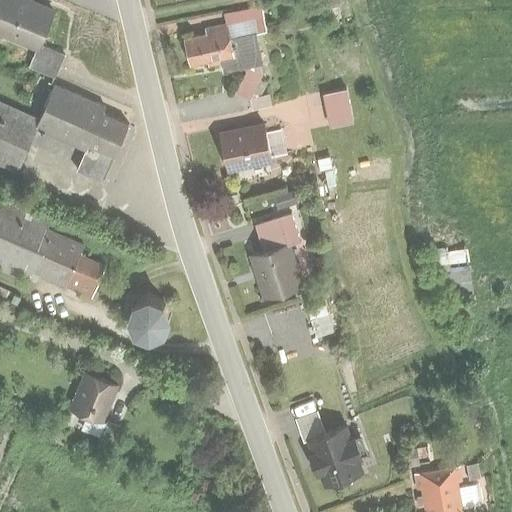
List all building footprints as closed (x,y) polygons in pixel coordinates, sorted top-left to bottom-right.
[(0,30),(42,49),(60,7),(43,0),(3,0),(0,7),(0,30)] [(266,1),(230,9),(232,19),(235,36),(261,30),(272,28),(266,1)] [(229,60),(231,67),(268,59),(261,30),(235,36),(232,19),(209,24),(211,29),(189,34),(195,63),(213,60),(213,63),(229,60)] [(109,178),(133,120),(110,110),(113,103),(58,80),(43,115),(39,125),(92,148),(84,167),(109,178)] [(333,126),(358,122),(353,87),(328,91),(333,126)] [(277,99),(274,88),(254,93),(257,104),(277,99)] [(0,156),(22,166),(39,125),(43,115),(0,96),(0,156)] [(278,160),(268,117),(223,126),(233,170),(278,160)] [(50,221),(0,199),(0,264),(27,276),(28,273),(41,269),(96,293),(110,262),(83,250),(86,243),(48,226),(50,221)] [(306,238),(295,207),(260,218),(270,249),(255,253),(268,293),(308,280),(295,242),(306,238)] [(158,293),(143,298),(137,315),(144,331),(160,335),(175,329),(180,315),(174,298),(158,293)] [(311,305),(320,332),(339,326),(330,299),(311,305)] [(109,421),(124,381),(87,367),(72,406),(109,421)] [(330,482),(370,468),(353,421),(313,436),(330,482)] [(467,481),(463,463),(416,472),(420,488),(425,487),(430,511),(460,511),(467,511),(461,482),(467,481)] [(482,463),(471,464),(472,482),(484,482),(482,463)]
